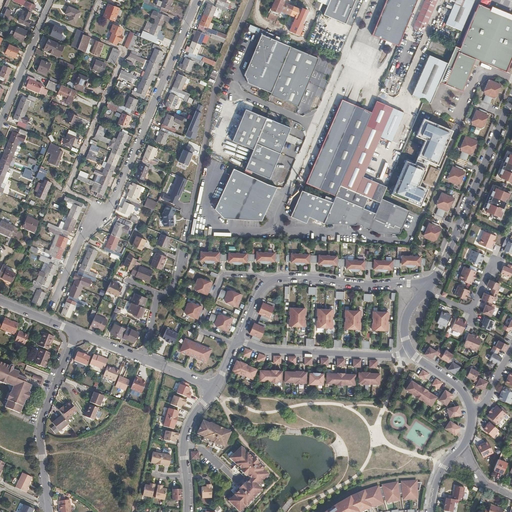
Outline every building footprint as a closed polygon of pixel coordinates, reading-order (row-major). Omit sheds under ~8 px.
[(171,6),(173,0),(163,0),(163,2),(159,1),(157,5),(147,1),(147,0),(137,0),(138,0),(153,7),(161,10),(162,7),(172,11),(174,7),(171,6)] [(292,26),(301,30),(303,24),(302,23),(307,10),(302,8),(301,9),(293,6),(294,5),(292,4),(291,5),(283,2),(283,0),(275,0),(268,18),(276,22),(280,13),(279,12),(281,8),(289,12),(288,13),(296,16),(292,26)] [(356,0),(324,0),(319,12),(347,23),(356,0)] [(397,45),(415,0),(395,0),(393,7),(380,38),(397,45)] [(420,33),(433,0),(419,0),(408,28),(420,33)] [(461,30),(474,1),(471,0),(461,0),(459,4),(455,2),(446,23),(461,30)] [(380,38),(393,7),(383,2),(370,34),(380,38)] [(208,4),(204,14),(213,17),(217,7),(227,11),(229,8),(228,8),(223,6),(217,3),(215,7),(208,4)] [(459,47),(455,45),(453,48),(451,54),(447,62),(446,65),(468,75),(473,64),(477,66),(479,61),(506,72),(511,57),(511,17),(511,15),(495,8),(493,10),(478,3),(459,47)] [(119,8),(108,4),(102,17),(108,19),(114,22),(119,8)] [(32,10),(29,8),(25,7),(24,10),(25,11),(23,17),(21,16),(19,22),(28,26),(30,20),(28,19),(30,13),(31,13),(32,10)] [(80,12),(68,7),(65,14),(70,16),(68,21),(75,24),(80,12)] [(161,10),(153,7),(151,10),(158,12),(154,23),(162,26),(165,20),(168,22),(170,17),(159,13),(161,10)] [(0,14),(0,16),(7,20),(11,11),(7,9),(4,15),(0,14)] [(204,14),(199,27),(219,36),(220,33),(208,28),(213,17),(204,14)] [(162,26),(154,23),(149,33),(144,31),(141,37),(155,43),(157,39),(159,33),(162,26)] [(56,33),(60,34),(62,29),(54,25),(50,35),(54,37),(56,33)] [(109,41),(116,44),(118,40),(120,41),(122,37),(120,35),(122,30),(121,28),(113,25),(110,31),(112,32),(109,41)] [(22,41),(26,31),(17,27),(12,36),(22,41)] [(195,37),(193,41),(201,44),(205,35),(224,42),(226,39),(219,36),(199,27),(197,32),(195,37)] [(83,35),(84,32),(78,29),(75,35),(82,37),(83,35)] [(128,48),(129,49),(130,45),(134,33),(131,32),(124,46),(128,48)] [(285,58),(290,46),(261,34),(244,74),(248,83),(271,92),(278,74),(285,58)] [(77,49),(83,52),(84,52),(90,38),(83,35),(82,37),(77,49)] [(60,45),(48,40),(44,48),(49,50),(48,52),(56,55),(60,45)] [(101,48),(103,43),(96,40),(90,54),(95,56),(96,54),(98,55),(101,48)] [(189,51),(187,54),(200,59),(201,57),(197,55),(201,44),(193,41),(190,48),(189,51)] [(155,49),(150,61),(158,64),(161,57),(163,54),(163,52),(159,50),(160,47),(154,44),(153,47),(155,49)] [(14,58),(18,49),(9,45),(7,49),(2,47),(0,50),(4,52),(4,53),(14,58)] [(130,45),(129,49),(132,50),(130,53),(136,55),(139,49),(130,45)] [(317,57),(290,46),(285,58),(278,74),(271,92),(270,94),(298,105),(317,57)] [(110,63),(116,66),(122,51),(116,49),(110,63)] [(136,55),(130,53),(129,56),(142,61),(144,58),(136,55)] [(200,59),(187,54),(184,62),(183,65),(181,68),(190,72),(194,61),(200,64),(202,60),(200,59)] [(414,96),(430,103),(439,81),(443,73),(446,65),(447,62),(429,55),(412,95),(414,96)] [(36,72),(45,76),(50,64),(41,60),(36,72)] [(106,65),(96,61),(93,68),(97,69),(97,70),(102,73),(106,65)] [(148,65),(146,71),(154,74),(158,64),(150,61),(148,65)] [(468,75),(446,65),(443,73),(439,81),(462,91),(468,75)] [(11,70),(3,66),(0,73),(0,80),(3,82),(4,79),(7,80),(11,70)] [(146,71),(144,76),(142,82),(150,85),(152,79),(154,74),(146,71)] [(131,77),(120,73),(119,76),(130,81),(131,77)] [(75,91),(85,95),(87,91),(83,89),(84,86),(86,86),(87,83),(86,81),(88,78),(79,74),(78,75),(76,75),(76,77),(76,79),(76,80),(74,81),(73,83),(74,85),(72,89),(75,91)] [(179,74),(172,90),(186,96),(188,93),(182,91),(187,78),(179,74)] [(35,80),(28,78),(25,85),(27,85),(26,88),(42,95),(45,91),(43,90),(44,89),(41,87),(42,86),(34,83),(35,80)] [(45,88),(54,92),(57,84),(49,80),(45,88)] [(497,94),(501,85),(488,80),(484,90),(484,91),(485,94),(483,101),(489,104),(492,97),(494,97),(495,96),(497,94)] [(133,90),(132,93),(144,98),(150,85),(142,82),(137,92),(133,90)] [(75,91),(72,89),(61,85),(58,92),(68,96),(65,102),(70,104),(75,91)] [(186,96),(172,90),(166,106),(174,109),(179,97),(185,99),(185,101),(192,104),(194,99),(186,96)] [(18,108),(26,111),(29,105),(33,106),(36,98),(29,95),(28,98),(27,100),(22,98),(18,108)] [(118,104),(108,99),(107,103),(115,106),(124,110),(131,113),(132,110),(133,110),(138,100),(129,96),(125,107),(118,104)] [(350,112),(353,104),(342,99),(306,183),(318,189),(340,135),(350,112)] [(341,185),(370,198),(377,182),(363,176),(380,136),(391,107),(390,106),(376,100),(371,112),(341,185)] [(200,113),(202,106),(197,104),(186,136),(194,138),(202,114),(200,113)] [(340,135),(318,189),(334,195),(338,185),(339,184),(358,139),(369,111),(353,104),(350,112),(340,135)] [(391,107),(380,136),(391,141),(403,112),(391,107)] [(17,125),(29,130),(30,126),(26,124),(28,119),(24,117),(26,111),(18,108),(13,119),(18,121),(18,123),(17,125)] [(472,124),(480,127),(481,127),(482,127),(483,125),(485,123),(488,115),(485,114),(486,112),(479,108),(478,111),(475,110),(471,120),(471,123),(472,124)] [(253,150),(266,118),(245,109),(232,141),(253,150)] [(129,116),(131,113),(124,110),(118,123),(126,127),(131,116),(129,116)] [(339,184),(341,185),(371,112),(369,111),(358,139),(339,184)] [(78,117),(69,113),(65,122),(74,126),(78,117)] [(167,114),(162,127),(174,132),(176,129),(172,127),(176,118),(167,114)] [(290,128),(266,118),(253,150),(245,169),(269,179),(290,128)] [(431,125),(415,118),(410,129),(394,167),(411,175),(431,125)] [(445,131),(431,125),(411,175),(407,183),(422,189),(443,138),(446,139),(447,139),(448,137),(447,135),(444,134),(445,131)] [(100,126),(96,133),(101,135),(105,128),(100,126)] [(169,134),(183,140),(185,137),(174,132),(162,127),(156,141),(164,144),(169,134)] [(13,130),(9,141),(17,145),(19,140),(24,142),(28,132),(20,129),(19,132),(13,130)] [(71,147),(77,133),(69,129),(63,144),(71,147)] [(120,131),(116,142),(124,145),(125,141),(128,135),(120,131)] [(101,135),(96,133),(95,137),(115,145),(112,152),(120,155),(124,145),(116,142),(101,135)] [(477,141),(465,136),(460,146),(460,148),(460,149),(462,151),(459,157),(466,160),(469,154),(470,153),(471,153),(473,151),(477,141)] [(5,152),(13,156),(17,145),(9,141),(4,140),(1,148),(6,150),(5,152)] [(57,150),(59,147),(51,143),(47,151),(52,153),(50,157),(51,157),(49,162),(57,166),(63,152),(57,150)] [(149,145),(142,161),(143,161),(156,166),(157,162),(152,160),(157,148),(149,145)] [(188,166),(194,148),(186,145),(184,150),(181,149),(177,163),(188,166)] [(1,163),(9,166),(13,156),(5,152),(1,163)] [(120,155),(112,152),(107,163),(115,166),(120,155)] [(511,155),(509,154),(499,178),(511,183),(511,155)] [(155,170),(156,167),(156,166),(143,161),(142,164),(141,164),(136,177),(144,180),(149,168),(155,170)] [(0,174),(5,177),(9,166),(1,163),(0,162),(0,174)] [(115,166),(107,163),(103,173),(111,176),(115,166)] [(460,181),(464,172),(462,171),(463,168),(455,165),(454,168),(452,167),(448,177),(448,179),(449,181),(455,184),(457,184),(459,184),(460,181)] [(47,170),(40,167),(36,177),(44,180),(47,170)] [(103,173),(95,169),(95,172),(98,174),(102,175),(99,183),(107,186),(111,176),(103,173)] [(265,183),(233,169),(214,210),(223,219),(261,221),(276,187),(265,183)] [(85,178),(78,175),(77,178),(93,185),(91,189),(97,192),(96,196),(102,198),(107,186),(99,183),(95,182),(85,178)] [(176,206),(186,179),(177,176),(169,196),(163,193),(160,200),(176,206)] [(44,199),(51,182),(45,180),(43,184),(38,183),(35,191),(37,192),(36,196),(44,199)] [(127,196),(126,198),(139,204),(140,200),(136,199),(141,186),(133,183),(129,192),(127,196)] [(510,194),(495,188),(485,211),(500,218),(510,194)] [(331,202),(301,190),(290,216),(306,222),(308,215),(323,221),(331,202)] [(451,204),(453,198),(441,193),(437,203),(437,205),(438,207),(436,214),(442,217),(445,210),(447,210),(449,209),(451,204)] [(68,216),(76,219),(82,204),(66,197),(64,200),(73,204),(68,216)] [(126,198),(122,208),(120,207),(118,211),(129,215),(133,205),(139,208),(140,204),(139,204),(126,198)] [(162,207),(163,226),(174,226),(173,206),(162,207)] [(73,226),(76,219),(68,216),(62,229),(50,224),(49,227),(51,228),(62,232),(64,229),(71,232),(73,226)] [(33,232),(37,222),(27,217),(22,228),(33,232)] [(117,222),(111,234),(120,238),(125,225),(130,227),(132,223),(119,218),(117,222)] [(429,239),(435,223),(431,221),(430,224),(428,223),(424,233),(424,236),(425,237),(429,239)] [(0,232),(14,239),(18,229),(2,222),(0,226),(0,232)] [(439,225),(435,223),(429,239),(433,241),(434,241),(436,240),(437,237),(441,229),(438,228),(439,225)] [(67,238),(68,235),(62,232),(51,228),(50,231),(60,235),(55,245),(64,249),(68,239),(67,238)] [(492,250),(494,245),(496,241),(497,237),(486,232),(480,245),(492,250)] [(167,248),(171,237),(161,233),(157,244),(167,248)] [(112,253),(121,257),(123,254),(114,250),(120,238),(111,234),(104,250),(112,253)] [(141,250),(142,247),(143,245),(144,244),(145,240),(136,236),(132,245),(141,250)] [(59,259),(64,249),(55,245),(51,255),(30,246),(28,250),(39,254),(57,262),(58,259),(59,259)] [(89,248),(85,257),(93,261),(97,251),(89,248)] [(218,262),(218,253),(200,252),(200,261),(203,261),(205,263),(207,264),(210,264),(212,263),(214,262),(218,262)] [(274,253),(270,253),(268,252),(256,252),(256,261),(259,261),(261,263),(262,264),(265,264),(267,263),(268,262),(269,261),(273,262),(273,254),(274,253)] [(164,271),(169,258),(159,253),(154,266),(164,271)] [(245,263),(246,254),(228,253),(228,262),(231,262),(234,264),(235,265),(237,265),(239,265),(242,263),(245,263)] [(53,276),(58,262),(57,262),(39,254),(37,259),(48,263),(44,272),(53,276)] [(308,262),(308,254),(290,254),(290,262),(293,262),(294,264),(296,265),(300,265),(302,264),(304,262),(308,262)] [(482,259),(470,254),(468,260),(479,265),(482,259)] [(123,265),(133,270),(135,264),(137,259),(134,258),(128,255),(127,255),(123,265)] [(335,264),(336,255),(318,255),(318,264),(321,264),(323,266),(325,267),(328,267),(330,266),(332,264),(335,264)] [(418,263),(419,255),(401,255),(401,263),(404,264),(406,266),(409,267),(412,266),(414,265),(415,264),(418,263)] [(81,267),(79,271),(94,277),(96,278),(97,275),(89,271),(93,261),(85,257),(82,264),(81,267)] [(363,268),(363,260),(345,259),(345,268),(348,268),(350,270),(352,271),(355,271),(358,270),(359,268),(363,268)] [(391,269),(391,260),(373,260),(373,268),(376,268),(378,271),(380,272),(383,271),(386,270),(387,269),(391,269)] [(3,264),(0,269),(0,276),(10,281),(14,273),(5,268),(7,266),(3,264)] [(133,270),(131,273),(149,281),(151,276),(152,271),(135,264),(133,270)] [(470,284),(473,278),(474,275),(476,271),(464,266),(458,279),(470,284)] [(504,268),(502,267),(500,272),(510,277),(511,271),(504,268)] [(35,281),(34,284),(39,286),(47,289),(50,282),(53,276),(44,272),(40,270),(38,274),(43,276),(40,283),(35,281)] [(76,278),(74,284),(82,288),(86,278),(92,281),(94,277),(79,271),(78,275),(76,278)] [(208,293),(210,294),(213,287),(211,286),(212,283),(202,279),(200,280),(197,280),(194,288),(195,290),(196,292),(206,296),(208,293)] [(499,283),(496,282),(489,279),(486,286),(492,288),(491,291),(497,294),(498,290),(497,290),(499,283)] [(110,282),(106,292),(117,296),(121,287),(110,282)] [(34,284),(32,283),(31,286),(37,289),(32,301),(40,305),(43,298),(44,295),(45,293),(38,289),(39,286),(34,284)] [(69,295),(68,298),(85,305),(86,302),(78,299),(82,288),(74,284),(71,292),(69,295)] [(468,294),(469,290),(458,285),(454,294),(465,299),(467,294),(468,294)] [(227,293),(220,290),(218,297),(224,300),(225,302),(227,304),(237,308),(242,295),(232,292),(230,291),(228,292),(227,293)] [(484,292),(481,299),(489,302),(491,303),(494,296),(495,297),(497,294),(491,291),(489,294),(484,292)] [(139,292),(134,304),(145,308),(150,297),(139,292)] [(85,305),(68,298),(66,304),(64,307),(61,314),(70,317),(75,305),(83,308),(85,305)] [(275,304),(268,301),(266,304),(263,303),(258,313),(262,314),(260,318),(268,321),(275,304)] [(485,305),(482,313),(490,316),(495,304),(491,303),(489,302),(488,305),(485,305)] [(198,317),(200,318),(203,311),(201,310),(202,307),(192,303),(190,304),(188,305),(185,312),(185,314),(187,316),(197,320),(198,317)] [(145,308),(134,304),(130,313),(143,318),(147,309),(145,308)] [(304,327),(305,308),(289,307),(288,326),(304,327)] [(332,328),(332,309),(317,308),(316,328),(332,328)] [(359,329),(360,310),(345,310),(344,329),(359,329)] [(387,330),(388,311),(372,311),(372,330),(387,330)] [(450,314),(446,313),(441,311),(436,322),(445,326),(450,314)] [(211,314),(208,321),(214,324),(215,326),(217,328),(227,332),(232,319),(223,315),(220,315),(218,316),(217,317),(211,314)] [(94,317),(91,325),(95,327),(95,326),(103,329),(107,320),(95,315),(94,317)] [(9,318),(5,317),(0,328),(15,333),(19,323),(8,319),(9,318)] [(466,322),(466,321),(456,317),(450,328),(461,333),(466,322)] [(482,323),(481,327),(489,330),(493,321),(483,317),(481,323),(482,323)] [(502,328),(508,332),(509,328),(511,329),(511,319),(507,327),(504,325),(502,328)] [(252,339),(259,342),(266,325),(259,321),(257,325),(254,324),(249,333),(253,335),(252,339)] [(123,338),(126,329),(114,324),(110,333),(123,338)] [(123,338),(125,339),(127,340),(128,338),(135,342),(140,333),(127,327),(126,329),(123,338)] [(179,334),(167,329),(163,338),(166,340),(166,341),(170,343),(171,342),(174,344),(179,334)] [(29,334),(19,330),(15,340),(25,344),(29,334)] [(50,341),(51,341),(53,336),(43,332),(38,344),(47,348),(49,343),(50,341)] [(477,337),(474,336),(468,333),(463,345),(476,351),(481,339),(477,337)] [(180,352),(206,364),(212,349),(185,338),(180,352)] [(508,345),(498,340),(495,346),(493,345),(491,348),(497,352),(499,348),(505,351),(508,345)] [(423,354),(431,359),(434,354),(435,351),(428,347),(423,354)] [(497,352),(491,348),(490,352),(492,353),(489,360),(498,364),(501,357),(496,355),(497,352)] [(48,359),(51,353),(42,349),(36,363),(46,368),(49,360),(48,359)] [(249,358),(251,352),(244,349),(241,356),(249,358)] [(447,362),(451,356),(452,354),(445,350),(443,352),(441,350),(437,355),(447,362)] [(87,365),(90,356),(87,355),(87,354),(82,352),(82,353),(78,351),(75,359),(87,365)] [(98,355),(94,354),(90,363),(104,369),(107,360),(98,356),(98,355)] [(263,356),(257,354),(254,361),(261,363),(264,357),(263,356)] [(447,369),(454,374),(459,366),(452,362),(454,358),(451,356),(447,362),(450,364),(447,369)] [(19,404),(28,383),(24,381),(14,377),(15,374),(16,370),(10,368),(11,364),(9,363),(7,365),(0,361),(0,380),(4,383),(5,382),(7,383),(12,385),(10,389),(9,391),(8,391),(5,398),(6,398),(5,403),(7,404),(6,406),(16,411),(19,404)] [(236,361),(232,371),(235,372),(234,373),(241,376),(242,375),(252,380),(256,370),(246,365),(239,362),(236,361)] [(115,380),(120,369),(108,365),(103,375),(115,380)] [(466,377),(474,381),(475,377),(478,372),(466,367),(464,373),(467,374),(466,377)] [(424,379),(428,373),(421,369),(417,375),(424,379)] [(281,382),(282,371),(278,371),(278,370),(271,370),(271,371),(259,371),(259,381),(270,382),(278,383),(278,382),(281,382)] [(306,383),(306,372),(303,372),(303,371),(295,371),(295,372),(285,371),(284,382),(295,382),(295,383),(302,383),(306,383)] [(365,384),(374,373),(369,372),(361,372),(358,372),(358,383),(361,383),(361,384),(365,384)] [(323,385),(323,374),(320,373),(312,373),(313,373),(309,373),(309,384),(323,385)] [(354,385),(355,374),(344,373),(337,373),(326,373),(326,384),(336,384),(336,385),(344,385),(344,384),(354,385)] [(380,373),(374,373),(365,384),(369,384),(369,383),(379,384),(380,373)] [(141,379),(141,378),(136,375),(130,388),(142,393),(146,382),(143,380),(141,379)] [(126,390),(130,380),(120,376),(116,386),(126,390)] [(475,386),(482,390),(486,382),(475,377),(474,381),(473,383),(475,384),(475,386)] [(438,388),(442,382),(435,378),(431,384),(438,388)] [(430,405),(436,396),(427,390),(427,389),(421,385),(420,386),(411,380),(405,389),(414,395),(414,396),(420,400),(421,399),(430,405)] [(30,383),(28,383),(19,404),(21,404),(23,397),(24,398),(27,390),(30,383)] [(179,384),(176,393),(189,398),(191,393),(188,392),(190,388),(179,384)] [(510,404),(511,398),(511,392),(502,388),(498,399),(510,404)] [(445,404),(452,394),(444,389),(438,399),(445,404)] [(100,405),(104,395),(94,392),(90,402),(100,405)] [(173,395),(170,404),(180,408),(181,405),(184,406),(186,400),(173,395)] [(77,411),(70,402),(64,407),(63,406),(59,409),(66,419),(77,411)] [(99,408),(90,404),(85,416),(94,419),(99,408)] [(449,417),(460,414),(459,405),(447,408),(449,417)] [(496,405),(492,410),(490,412),(487,416),(497,424),(506,414),(496,405)] [(165,410),(163,417),(175,420),(177,411),(167,408),(167,411),(165,410)] [(68,423),(61,414),(57,417),(58,418),(56,420),(53,422),(59,430),(68,423)] [(175,420),(163,417),(161,423),(163,424),(162,426),(173,429),(174,424),(175,420)] [(444,428),(455,434),(460,427),(449,420),(444,428)] [(492,437),(498,430),(488,421),(486,424),(486,425),(483,429),(492,437)] [(221,451),(229,434),(208,425),(201,422),(195,435),(202,438),(200,442),(221,451)] [(178,433),(165,430),(163,440),(173,442),(174,438),(177,439),(178,433)] [(481,445),(480,444),(477,446),(482,457),(493,453),(487,441),(484,442),(484,443),(481,445)] [(247,509),(255,501),(263,493),(256,487),(267,475),(262,470),(264,468),(248,452),(245,454),(239,448),(228,460),(234,466),(232,468),(244,480),(231,494),(233,496),(227,502),(236,511),(239,511),(244,507),(247,509)] [(159,464),(161,452),(155,451),(154,453),(152,452),(150,463),(155,464),(159,465),(159,464)] [(168,454),(161,452),(159,464),(168,466),(170,456),(167,455),(168,454)] [(507,463),(498,459),(493,470),(502,473),(507,463)] [(15,487),(27,492),(28,489),(27,488),(32,477),(23,472),(15,487)] [(401,482),(402,497),(405,497),(408,498),(410,498),(413,496),(416,496),(416,481),(401,482)] [(397,498),(399,498),(397,482),(382,485),(385,500),(388,500),(391,500),(394,500),(397,498)] [(142,496),(151,497),(154,484),(149,483),(148,486),(144,485),(142,496)] [(209,484),(205,485),(205,488),(204,488),(200,488),(201,499),(210,498),(209,484)] [(154,498),(163,500),(166,489),(162,489),(163,486),(157,485),(154,498)] [(378,486),(372,488),(376,503),(382,501),(378,486)] [(454,500),(462,501),(464,488),(454,486),(452,499),(454,500)] [(376,503),(372,488),(366,490),(357,494),(342,501),(330,509),(326,511),(325,511),(356,511),(357,511),(367,507),(376,503)] [(174,489),(171,497),(171,502),(180,502),(180,492),(176,492),(177,489),(174,489)] [(452,511),(454,500),(452,499),(444,498),(438,497),(437,502),(443,503),(442,511),(448,511),(452,511)] [(59,500),(60,509),(60,511),(59,511),(71,511),(69,499),(59,500)]
